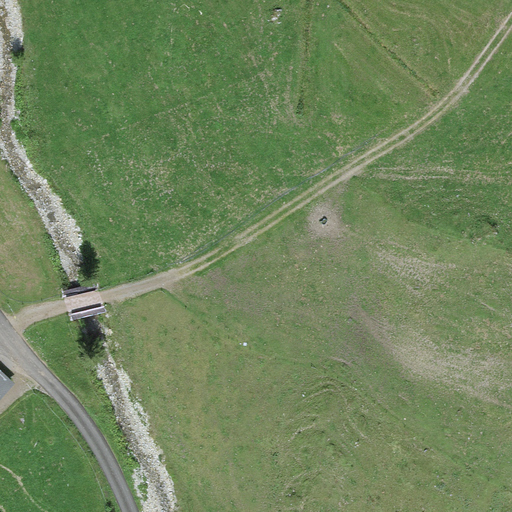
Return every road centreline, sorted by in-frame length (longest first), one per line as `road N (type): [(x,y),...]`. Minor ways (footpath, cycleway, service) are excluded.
road 1 (track): [(0,326),(223,253),(360,165),(470,79),(511,15)]
road 2 (unclassified): [(132,511),(107,454),(0,326)]
